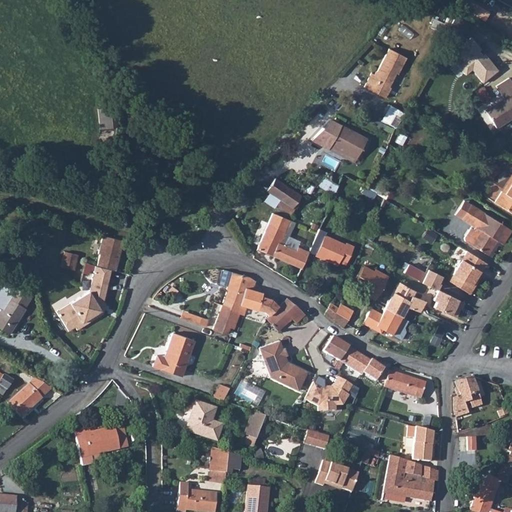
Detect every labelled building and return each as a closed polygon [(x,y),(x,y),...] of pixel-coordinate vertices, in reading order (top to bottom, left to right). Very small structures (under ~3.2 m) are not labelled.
[(471,37),(456,49),(464,59),(459,63),(466,72),(472,67),(483,81),(497,70),(487,57),(485,58),(479,50),(480,49),(471,37)] [(372,73),(365,88),(386,99),(392,88),(390,87),(397,73),(399,74),(407,57),(389,48),(376,75),(372,73)] [(508,98),(488,109),(499,126),(511,118),(511,78),(500,85),(508,98)] [(485,85),(476,91),(484,103),(492,98),(485,85)] [(117,127),(115,107),(103,108),(105,128),(117,127)] [(323,127),(329,131),(334,122),(330,120),(323,127)] [(355,159),(365,140),(334,122),(329,131),(323,127),(314,136),(312,140),(328,149),(330,145),(355,159)] [(330,145),(328,149),(352,164),(355,159),(330,145)] [(483,173),(494,179),(501,166),(490,160),(483,173)] [(511,175),(503,191),(505,193),(511,181),(511,175)] [(335,194),(339,185),(324,177),(319,186),(335,194)] [(275,178),(266,190),(291,207),(298,197),(300,195),(275,178)] [(503,191),(496,203),(511,211),(511,181),(505,193),(503,191)] [(494,201),(502,187),(495,182),(486,196),(494,201)] [(479,229),(470,244),(486,253),(495,238),(501,242),(510,227),(468,203),(460,218),(474,226),(479,229)] [(272,213),(256,249),(300,269),(303,262),(311,246),(307,244),(302,254),(301,253),(302,251),(300,249),(298,252),(284,246),(289,234),(283,232),(289,220),(272,213)] [(464,240),(470,244),(479,229),(474,226),(473,228),(469,226),(463,237),(464,240)] [(100,255),(97,265),(110,269),(116,270),(123,241),(103,235),(98,254),(100,255)] [(322,237),(315,253),(329,259),(328,261),(336,265),(338,261),(345,264),(351,247),(344,244),(343,245),(322,237)] [(480,269),(486,260),(466,249),(449,279),(470,292),(475,285),(471,283),(479,269),(480,269)] [(65,250),(61,266),(73,270),(77,254),(65,250)] [(439,288),(443,274),(427,268),(426,270),(408,263),(404,275),(439,288)] [(95,265),(89,288),(93,290),(92,294),(104,297),(110,269),(97,265),(95,265)] [(370,286),(379,291),(387,277),(373,270),(372,272),(362,266),(354,280),(369,288),(370,286)] [(226,289),(221,304),(239,310),(238,314),(243,315),(245,307),(241,306),(246,288),(251,289),(254,280),(249,277),(230,272),(224,270),(222,269),(217,283),(226,286),(225,289),(226,289)] [(0,291),(8,297),(0,308),(0,327),(9,333),(25,307),(24,306),(31,295),(8,279),(0,290),(0,291)] [(385,308),(375,325),(391,334),(401,317),(407,305),(419,311),(422,304),(424,301),(411,296),(413,291),(398,283),(385,308)] [(375,299),(379,291),(370,286),(369,288),(363,285),(361,287),(368,290),(366,294),(375,299)] [(93,290),(89,288),(89,291),(57,312),(68,331),(74,326),(76,330),(103,313),(99,307),(100,301),(103,302),(104,297),(92,294),(93,290)] [(241,306),(245,307),(255,310),(255,309),(262,312),(267,316),(277,306),(269,299),(259,295),(260,292),(251,289),(246,288),(241,306)] [(461,309),(464,302),(452,296),(438,290),(433,300),(436,301),(433,307),(455,317),(459,308),(461,309)] [(267,316),(265,319),(278,332),(291,318),(296,323),(305,314),(301,311),(294,304),(285,298),(277,306),(267,316)] [(221,304),(215,322),(228,327),(233,328),(237,315),(238,314),(239,310),(221,304)] [(330,304),(324,314),(334,322),(343,327),(352,312),(352,310),(340,304),(337,309),(330,304)] [(181,311),(178,317),(197,324),(200,317),(181,311)] [(228,327),(215,322),(213,329),(226,333),(228,327)] [(438,325),(432,343),(440,345),(446,328),(438,325)] [(156,356),(152,367),(181,377),(193,341),(173,334),(165,356),(163,356),(161,357),(156,356)] [(343,344),(331,337),(322,351),(336,360),(343,344)] [(283,349),(282,348),(279,339),(259,346),(269,375),(297,388),(306,368),(282,358),(283,355),(281,349),(283,349)] [(369,360),(343,344),(336,360),(360,374),(362,373),(374,381),(383,368),(374,361),(370,359),(369,360)] [(6,370),(0,379),(0,385),(6,389),(15,375),(6,370)] [(388,373),(383,387),(420,398),(425,381),(409,376),(408,379),(388,373)] [(471,375),(455,381),(454,381),(459,394),(449,398),(456,417),(468,413),(463,398),(469,396),(473,408),(477,407),(482,405),(479,397),(476,389),(471,375)] [(321,386),(312,381),(303,398),(317,405),(317,410),(334,409),(334,404),(341,404),(347,394),(345,393),(350,384),(337,376),(332,384),(331,384),(330,385),(321,386)] [(33,377),(7,402),(20,416),(41,397),(40,395),(49,387),(33,377)] [(241,379),(233,395),(257,406),(265,390),(241,379)] [(213,398),(222,401),(228,389),(219,386),(213,398)] [(196,401),(187,430),(217,440),(223,424),(212,420),(216,407),(196,401)] [(253,411),(246,434),(257,438),(265,415),(253,411)] [(431,431),(414,426),(412,459),(429,461),(431,431)] [(123,427),(114,429),(116,441),(126,440),(123,427)] [(329,435),(307,428),(303,441),(325,448),(329,435)] [(89,431),(75,434),(79,459),(103,455),(128,450),(126,440),(116,441),(114,429),(90,433),(89,431)] [(467,435),(467,437),(471,436),(475,450),(476,435),(467,435)] [(467,437),(466,450),(475,450),(471,436),(467,437)] [(213,447),(211,472),(227,473),(230,452),(213,447)] [(379,457),(380,451),(367,448),(364,462),(369,463),(370,455),(379,457)] [(230,452),(227,473),(240,475),(242,456),(230,452)] [(437,471),(389,454),(382,492),(429,501),(432,485),(418,483),(419,476),(437,482),(437,471)] [(103,455),(79,459),(81,467),(102,463),(104,460),(103,455)] [(321,460),(314,480),(320,482),(327,462),(321,460)] [(320,482),(314,480),(313,482),(322,486),(324,481),(339,486),(338,487),(351,492),(358,472),(327,461),(327,462),(320,482)] [(477,487),(469,511),(470,511),(497,511),(489,509),(499,480),(487,475),(486,476),(481,488),(477,487)] [(181,484),(178,511),(185,511),(186,511),(197,511),(215,511),(217,494),(190,491),(191,485),(181,484)] [(249,486),(246,511),(267,511),(269,488),(249,486)] [(0,511),(22,511),(23,509),(25,509),(26,502),(14,497),(15,492),(0,490),(0,511)]
